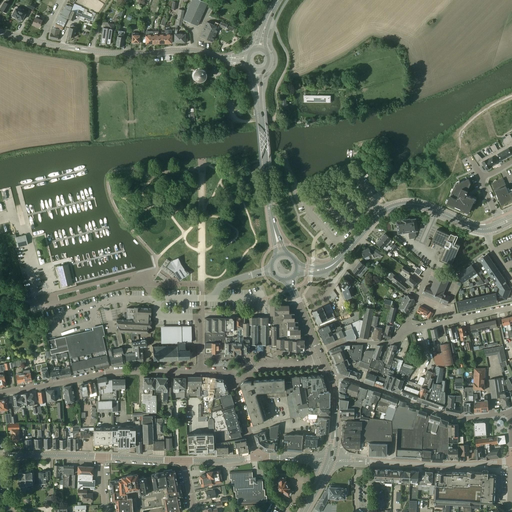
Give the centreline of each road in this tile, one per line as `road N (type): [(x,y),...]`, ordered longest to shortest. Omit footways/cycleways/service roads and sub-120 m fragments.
road 1 (tertiary): [(229,57),(90,51),(0,32)]
road 2 (residential): [(200,371),(104,371),(0,393)]
road 3 (tertiary): [(329,461),(332,382),(288,280)]
road 4 (residential): [(329,461),(511,461)]
road 5 (secondary): [(341,256),(380,212),(398,205),(487,229)]
road 6 (secondary): [(273,227),(259,94)]
